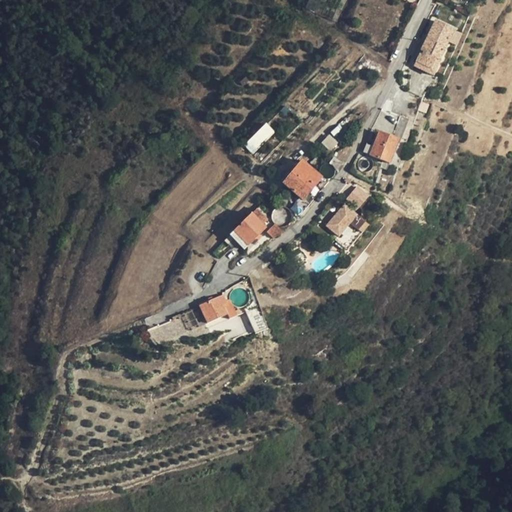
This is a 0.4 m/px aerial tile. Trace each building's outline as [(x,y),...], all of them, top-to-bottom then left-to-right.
[(436,21),(426,40),(430,41),(424,53),(421,51),(413,66),(433,76),(440,61),(439,60),(454,30),(436,21)] [(426,40),(421,51),(424,53),(430,41),(426,40)] [(363,153),(370,156),(389,163),(398,140),(400,141),(409,120),(400,116),(391,138),(379,133),(374,146),(367,143),(363,153)] [(252,153),(275,131),(266,123),(244,145),(252,153)] [(322,178),(302,161),(283,183),(303,200),(312,190),(309,188),(313,183),(316,185),(322,178)] [(357,185),(345,199),(358,209),(369,195),(357,185)] [(344,205),(326,226),(339,237),(335,240),(347,251),(369,226),(357,215),(344,205)] [(235,224),(231,228),(234,232),(233,232),(247,246),(266,228),(263,225),(267,221),(257,210),(248,217),(245,214),(239,221),(242,224),(240,225),(239,227),(235,224)] [(275,225),(267,232),(273,239),(282,231),(275,225)] [(233,232),(230,235),(244,250),(247,246),(233,232)] [(303,252),(297,255),(295,263),(299,268),(307,263),(305,260),(308,258),(303,252)] [(307,263),(299,268),(305,279),(313,275),(307,263)] [(223,296),(199,307),(207,324),(227,315),(229,319),(237,316),(230,302),(230,301),(226,303),(223,296)] [(247,312),(244,307),(243,307),(241,308),(239,308),(235,307),(233,305),(230,302),(237,316),(247,312)]
